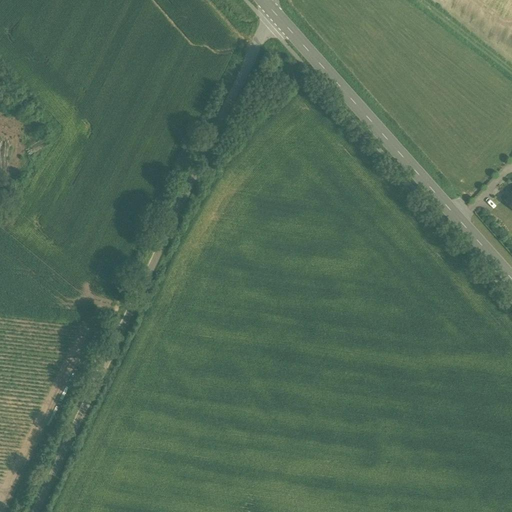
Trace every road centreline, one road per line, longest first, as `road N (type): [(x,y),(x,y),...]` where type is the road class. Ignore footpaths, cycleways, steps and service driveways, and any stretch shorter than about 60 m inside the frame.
road 1 (unclassified): [(32,511),(266,24),(265,5)]
road 2 (tertiary): [(265,5),(511,281)]
